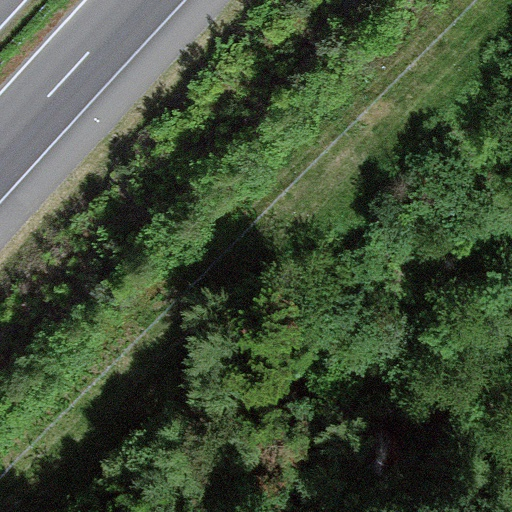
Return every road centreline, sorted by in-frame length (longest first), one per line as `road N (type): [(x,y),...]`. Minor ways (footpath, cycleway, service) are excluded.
road 1 (track): [(511,9),(0,509)]
road 2 (motorway): [(0,150),(137,0)]
